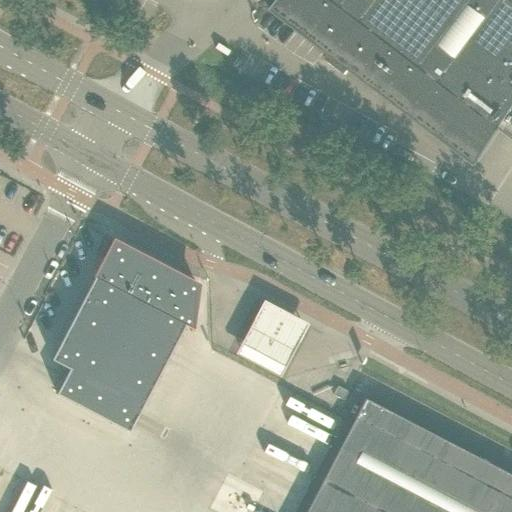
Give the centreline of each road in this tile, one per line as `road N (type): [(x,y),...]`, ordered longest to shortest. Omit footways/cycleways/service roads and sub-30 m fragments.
road 1 (secondary): [(90,153),(511,382)]
road 2 (secondary): [(511,325),(112,109)]
road 3 (unclassified): [(0,326),(90,153)]
road 4 (secondary): [(112,109),(0,46)]
